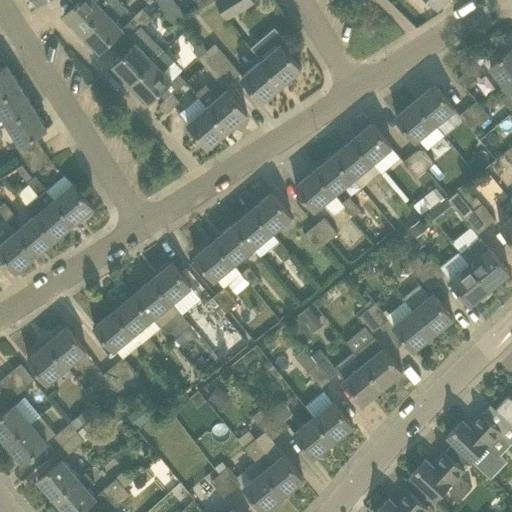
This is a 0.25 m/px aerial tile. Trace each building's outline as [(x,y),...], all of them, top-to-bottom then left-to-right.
[(82,31),(114,0),(78,0),(65,13),(82,31)] [(109,42),(123,26),(116,18),(128,6),(120,0),(114,0),(82,31),(100,50),(109,42)] [(194,0),(200,8),(214,0),(194,0)] [(252,0),(219,0),(216,2),(226,18),(253,1),(252,0)] [(186,17),(178,3),(165,11),(174,25),(186,17)] [(130,19),(138,27),(141,25),(151,15),(143,7),(130,19)] [(165,49),(156,40),(141,25),(138,27),(115,49),(122,56),(114,64),(132,83),(165,49)] [(206,64),(223,50),(216,41),(199,56),(206,64)] [(262,59),(283,84),(302,67),(288,51),(281,42),(262,59)] [(511,47),(490,65),(506,85),(511,79),(511,47)] [(132,83),(149,101),(159,91),(166,98),(173,92),(186,81),(179,73),(183,69),(165,49),(132,83)] [(233,78),(241,71),(223,50),(215,57),(233,78)] [(215,57),(206,64),(224,85),(233,78),(215,57)] [(242,75),(263,100),(283,84),(262,59),(242,75)] [(0,98),(21,85),(8,64),(0,68),(0,98)] [(458,77),(465,86),(481,73),(474,64),(458,77)] [(511,110),(511,111),(510,114),(511,112),(511,79),(506,85),(497,91),(511,110)] [(229,130),(248,113),(227,88),(218,96),(207,83),(196,92),(207,105),(229,130)] [(456,108),(435,83),(416,99),(436,124),(456,108)] [(0,98),(0,109),(8,123),(34,106),(21,85),(0,98)] [(173,92),(166,98),(160,103),(167,112),(181,100),(173,92)] [(416,99),(396,115),(417,140),(436,124),(416,99)] [(490,116),(477,100),(469,107),(481,122),(490,116)] [(207,105),(188,121),(209,146),(229,130),(207,105)] [(25,159),(43,147),(35,135),(48,128),(34,106),(8,123),(21,144),(17,147),(25,159)] [(481,122),(469,107),(460,114),(472,129),(481,122)] [(393,146),(373,121),(353,137),(374,162),(393,146)] [(334,153),(355,178),(374,162),(353,137),(334,153)] [(434,161),(421,146),(413,152),(425,168),(434,161)] [(51,160),(43,147),(25,159),(33,171),(51,160)] [(425,168),(413,152),(405,159),(417,174),(425,168)] [(315,169),(336,194),(355,178),(334,153),(315,169)] [(28,181),(34,176),(23,163),(17,167),(28,181)] [(432,176),(425,168),(417,174),(424,183),(432,176)] [(315,169),(296,185),(316,210),(336,194),(315,169)] [(392,183),(381,170),(373,176),(384,190),(392,183)] [(34,176),(28,181),(39,194),(27,204),(36,214),(56,238),(75,222),(55,198),(36,175),(34,176)] [(94,206),(74,182),(55,198),(75,222),(94,206)] [(464,217),(477,233),(487,226),(474,209),(468,202),(458,190),(448,198),(456,208),(456,207),(464,217)] [(292,215),(273,191),(253,207),(273,231),(292,215)] [(423,198),(430,207),(440,199),(433,191),(423,198)] [(477,195),(474,197),(468,203),(474,209),(482,203),(477,195)] [(344,204),(353,216),(360,209),(350,196),(343,201),(344,204)] [(17,215),(5,201),(0,205),(0,209),(9,221),(17,215)] [(437,203),(428,210),(437,222),(446,215),(437,203)] [(495,218),(482,203),(474,209),(487,226),(495,218)] [(234,223),(253,246),(273,231),(253,207),(234,223)] [(56,238),(36,214),(17,230),(36,254),(56,238)] [(511,215),(500,225),(511,239),(511,215)] [(316,223),(329,239),(338,231),(325,216),(316,223)] [(428,227),(421,218),(410,227),(417,236),(428,227)] [(215,239),(234,262),(253,246),(234,223),(215,239)] [(312,227),(304,233),(316,249),(325,242),(312,227)] [(0,264),(8,258),(17,270),(36,254),(17,230),(0,243),(0,264)] [(510,271),(481,236),(461,251),(470,263),(490,287),(510,271)] [(215,239),(195,255),(215,278),(234,262),(215,239)] [(281,240),(273,246),(284,260),(292,254),(281,240)] [(409,263),(415,271),(424,263),(418,255),(409,263)] [(437,279),(445,272),(432,256),(424,263),(437,279)] [(192,285),(172,261),(153,277),(172,301),(192,285)] [(428,286),(437,279),(424,263),(415,271),(428,286)] [(490,287),(470,263),(451,279),(470,303),(490,287)] [(250,265),(242,271),(253,285),(261,279),(250,265)] [(381,272),(380,268),(376,266),(372,267),(370,270),(371,275),(375,277),(379,276),(381,272)] [(172,301),(153,277),(134,293),(161,326),(171,318),(181,331),(191,323),(172,301)] [(433,292),(430,295),(420,282),(404,296),(406,299),(414,308),(434,333),(453,317),(433,292)] [(216,293),(230,309),(238,302),(224,286),(216,293)] [(133,332),(142,342),(153,355),(160,349),(149,336),(161,326),(134,293),(114,309),(133,332)] [(218,319),(225,312),(212,296),(204,303),(218,319)] [(375,304),(371,298),(365,302),(363,304),(367,308),(368,309),(375,304)] [(389,318),(384,311),(377,302),(375,304),(368,309),(381,325),(389,318)] [(310,305),(299,314),(309,327),(320,319),(310,305)] [(367,308),(358,315),(372,332),(381,325),(368,309),(367,308)] [(414,308),(394,325),(414,349),(434,333),(414,308)] [(114,347),(133,332),(114,309),(95,325),(114,347)] [(87,349),(67,325),(47,341),(67,365),(87,349)] [(403,370),(384,346),(375,335),(355,351),(384,386),(403,370)] [(47,341),(28,357),(48,381),(67,365),(47,341)] [(318,362),(326,355),(320,348),(312,355),(318,362)] [(326,355),(318,362),(331,379),(340,372),(344,378),(364,402),(384,386),(355,351),(354,350),(335,365),(327,355),(326,355)] [(318,362),(312,355),(303,362),(309,369),(318,362)] [(123,357),(114,364),(127,380),(137,372),(125,356),(123,357)] [(7,374),(20,390),(35,378),(22,362),(7,374)] [(318,362),(309,369),(323,386),(331,379),(318,362)] [(105,373),(117,389),(118,388),(126,381),(127,380),(114,364),(104,372),(105,373)] [(7,374),(0,380),(0,383),(12,398),(20,390),(7,374)] [(130,386),(126,381),(118,388),(122,393),(130,386)] [(218,385),(209,398),(222,407),(232,394),(218,385)] [(511,397),(509,394),(496,408),(511,423),(511,397)] [(334,440),(354,424),(333,399),(314,415),(334,440)] [(32,422),(16,402),(0,415),(0,432),(8,442),(32,422)] [(138,426),(153,414),(144,404),(129,415),(138,426)] [(276,408),(267,416),(281,432),(289,424),(276,408)] [(501,429),(483,411),(470,425),(463,419),(447,435),(454,441),(470,456),(474,460),(490,443),(489,442),(501,429)] [(77,428),(86,420),(80,413),(70,421),(77,428)] [(294,431),(314,456),(334,440),(314,415),(294,431)] [(281,432),(267,416),(259,423),(265,430),(272,439),(281,432)] [(55,435),(61,443),(68,451),(78,442),(79,443),(85,438),(78,430),(77,428),(70,421),(55,435)] [(8,442),(24,461),(48,441),(32,422),(8,442)] [(78,430),(85,438),(90,433),(83,425),(78,430)] [(269,457),(255,438),(245,446),(257,460),(263,468),(284,494),(304,478),(284,453),(280,448),(269,457)] [(472,485),(459,474),(464,468),(462,465),(470,456),(454,441),(433,464),(426,457),(410,474),(437,499),(448,487),(460,498),(472,485)] [(63,457),(39,479),(55,498),(80,476),(63,457)] [(215,466),(221,473),(229,466),(224,459),(215,466)] [(229,466),(221,473),(233,489),(242,482),(237,476),(229,466)] [(263,468),(244,483),(245,485),(264,509),(284,494),(263,468)] [(77,511),(82,508),(97,495),(90,487),(96,481),(87,470),(80,476),(55,498),(67,511),(77,511)] [(125,486),(131,480),(123,471),(117,477),(124,485),(125,486)] [(212,480),(225,496),(233,489),(221,473),(212,480)] [(117,477),(116,476),(103,488),(111,497),(124,485),(117,477)] [(118,505),(131,494),(125,486),(124,485),(111,497),(118,505)] [(389,496),(374,511),(422,511),(428,506),(409,489),(396,502),(389,496)] [(449,511),(437,499),(436,511),(449,511)]
